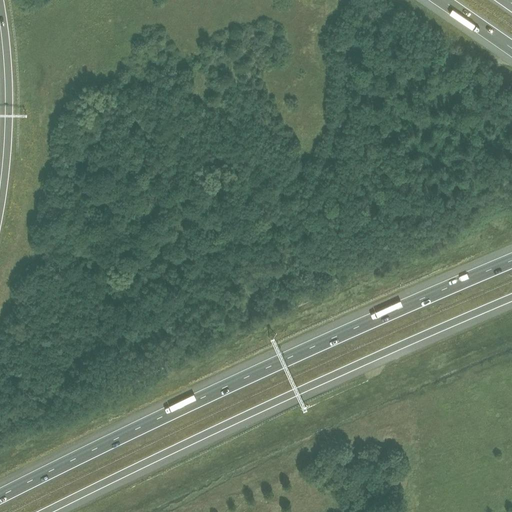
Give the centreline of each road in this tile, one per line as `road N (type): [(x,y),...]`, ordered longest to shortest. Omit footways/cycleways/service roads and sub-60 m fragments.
road 1 (motorway): [(511,260),(0,496)]
road 2 (motorway): [(44,511),(511,297)]
road 3 (motorway): [(0,7),(8,117),(0,206)]
